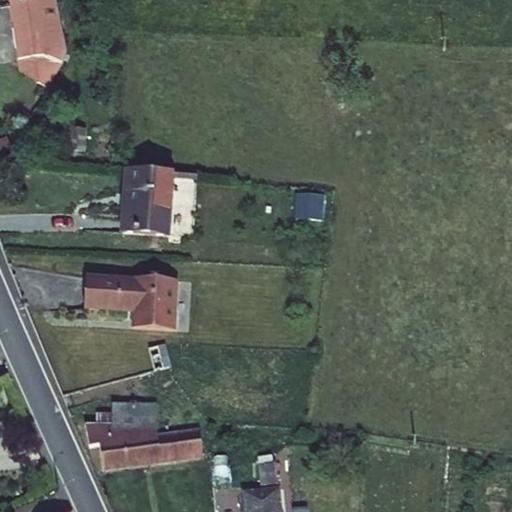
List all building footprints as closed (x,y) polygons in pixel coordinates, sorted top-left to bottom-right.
[(15,0),(18,10),(46,5),(44,0),(15,0)] [(18,10),(29,61),(54,55),(56,63),(37,97),(52,105),(78,58),(64,1),(46,5),(18,10)] [(139,174),(133,240),(175,244),(181,178),(139,174)] [(142,333),(182,335),(185,285),(144,283),(144,285),(94,282),(93,313),(143,315),(142,333)] [(156,349),(154,375),(175,377),(177,350),(156,349)] [(105,447),(112,472),(209,458),(204,434),(165,440),(159,407),(114,403),(116,414),(100,414),(101,426),(89,426),(93,447),(105,447)] [(271,448),(272,469),(289,468),(288,447),(271,448)] [(254,477),(255,511),(293,511),(291,475),(254,477)]
